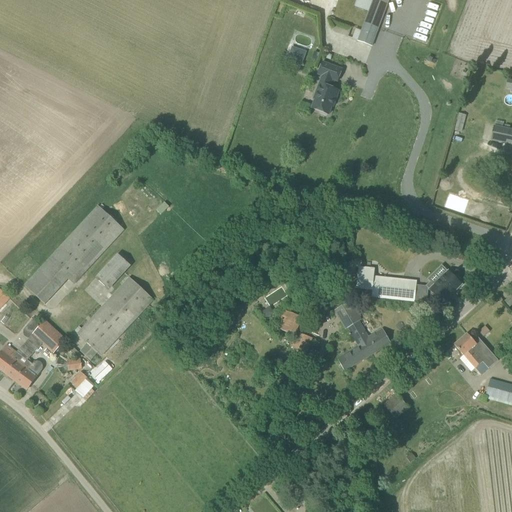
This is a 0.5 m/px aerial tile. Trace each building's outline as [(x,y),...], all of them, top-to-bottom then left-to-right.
[(372,47),(387,5),(373,0),(358,42),(372,47)] [(287,61),(295,64),(299,51),(292,48),(287,61)] [(334,107),(335,102),(339,92),(330,88),(332,81),(338,83),(342,70),(323,63),(318,75),(322,77),(320,85),(319,84),(316,94),(317,95),(312,110),(321,113),(320,114),(326,117),(327,115),(329,116),(332,107),(334,107)] [(490,142),(511,146),(511,131),(493,127),(490,142)] [(464,216),(469,204),(450,198),(446,210),(464,216)] [(169,212),(164,206),(157,213),(163,219),(169,212)] [(124,231),(119,226),(98,207),(48,261),(74,285),(124,231)] [(95,279),(96,279),(108,291),(131,267),(117,255),(95,279)] [(416,282),(374,278),(375,269),(359,267),(356,290),(373,292),(372,298),(414,302),(414,303),(415,303),(417,282),(416,282)] [(455,279),(448,272),(440,281),(438,279),(433,284),(431,282),(426,287),(430,291),(443,304),(462,286),(461,285),(461,282),(458,278),(455,279)] [(51,294),(33,277),(25,286),(43,303),(51,294)] [(78,335),(88,345),(97,354),(101,357),(154,301),(130,279),(78,335)] [(236,298),(253,300),(254,290),(237,288),(236,298)] [(0,310),(10,300),(11,299),(0,289),(0,310)] [(337,359),(345,372),(391,345),(383,330),(368,338),(359,322),(361,321),(350,302),(335,311),(346,330),(348,329),(358,347),(337,359)] [(303,318),(302,317),(282,310),(275,329),(294,336),(295,337),(297,333),(303,318)] [(32,320),(27,324),(36,332),(40,327),(32,320)] [(66,340),(45,321),(33,335),(53,354),(66,340)] [(308,351),(313,339),(297,333),(295,337),(294,336),(291,344),(308,351)] [(473,342),(468,335),(455,346),(464,357),(464,356),(481,377),(489,370),(483,363),(492,355),(478,338),(473,342)] [(81,352),(84,356),(90,361),(97,354),(88,345),(81,352)] [(0,370),(27,391),(40,373),(42,371),(42,370),(42,369),(42,368),(42,367),(42,366),(41,365),(41,364),(40,364),(39,363),(38,363),(37,362),(36,362),(35,362),(34,363),(33,363),(32,364),(32,365),(7,346),(0,355),(0,370)] [(81,360),(67,361),(68,372),(82,370),(81,360)] [(78,389),(87,379),(81,373),(72,384),(78,389)] [(511,385),(490,380),(486,396),(511,403),(511,385)] [(408,408),(404,403),(398,396),(384,407),(395,419),(408,408)]
